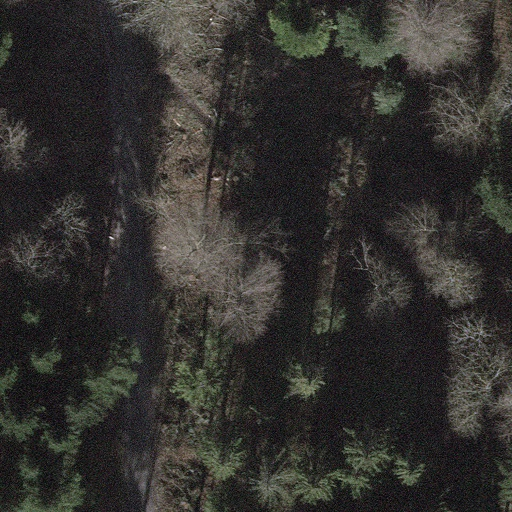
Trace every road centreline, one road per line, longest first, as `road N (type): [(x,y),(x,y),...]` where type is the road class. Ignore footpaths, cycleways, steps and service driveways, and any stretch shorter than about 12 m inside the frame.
road 1 (track): [(145,511),(125,97),(112,0)]
road 2 (track): [(125,97),(15,0)]
